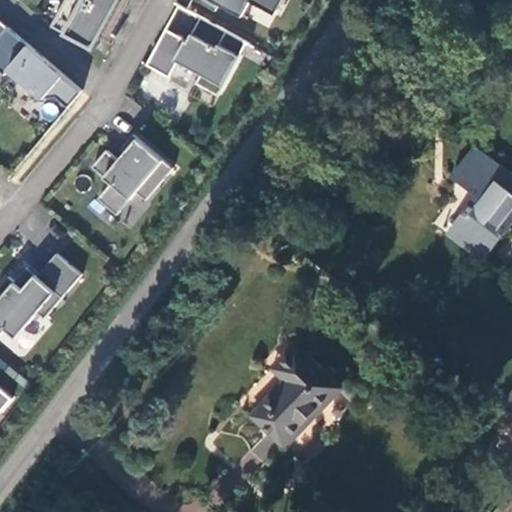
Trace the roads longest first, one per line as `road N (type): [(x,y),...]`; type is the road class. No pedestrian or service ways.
road 1 (tertiary): [(0,487),(369,0)]
road 2 (residential): [(0,231),(107,95)]
road 3 (residential): [(0,2),(107,95)]
